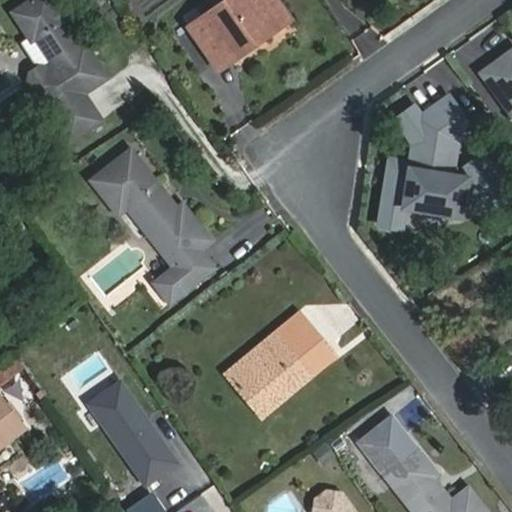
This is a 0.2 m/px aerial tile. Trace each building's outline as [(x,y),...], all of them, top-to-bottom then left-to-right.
[(50,0),(30,0),(12,13),(28,37),(20,43),(37,68),(30,73),(28,81),(69,141),(101,120),(83,92),(106,76),(83,42),(80,45),(63,20),(55,7),(50,0)] [(261,30),(265,35),(286,21),(271,0),(232,0),(189,30),(213,64),(261,30)] [(216,69),(265,35),(261,30),(213,64),(216,69)] [(511,78),(511,84),(498,94),(511,113),(511,52),(500,62),(511,78)] [(511,78),(500,62),(483,73),(498,94),(511,84),(511,78)] [(463,140),(473,132),(449,98),(421,117),(414,108),(397,120),(414,145),(411,162),(391,159),(380,225),(401,228),(405,207),(467,217),(473,179),(458,176),(463,140)] [(130,150),(91,181),(118,215),(127,208),(136,200),(156,225),(146,233),(174,268),(199,249),(210,240),(182,204),(176,209),(130,150)] [(511,184),(490,154),(469,169),(495,205),(511,193),(511,184)] [(136,200),(127,208),(146,233),(156,225),(136,200)] [(174,268),(155,284),(161,292),(183,275),(191,286),(214,268),(199,249),(174,268)] [(183,275),(161,292),(170,303),(191,286),(183,275)] [(229,376),(300,319),(296,314),(225,371),(229,376)] [(308,374),(297,360),(319,342),(300,319),(278,337),(229,376),(259,413),(308,374)] [(319,342),(297,360),(308,374),(330,356),(319,342)] [(0,384),(21,369),(14,360),(0,370),(0,384)] [(179,466),(120,382),(88,404),(147,488),(179,466)] [(0,445),(25,427),(0,394),(0,445)] [(390,414),(373,427),(388,447),(405,434),(390,414)] [(416,445),(402,455),(409,465),(423,454),(416,445)] [(487,511),(469,487),(451,500),(433,476),(437,473),(423,454),(409,465),(402,455),(383,469),(415,511),(487,511)] [(348,511),(349,505),(340,492),(326,490),(315,497),(313,511),(348,511)] [(162,511),(152,496),(129,511),(162,511)]
